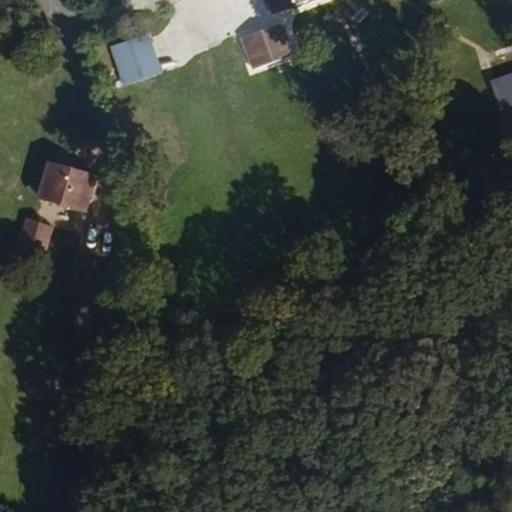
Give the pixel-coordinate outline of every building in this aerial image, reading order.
[(258,54),(299,39),(291,17),(250,33),(258,54)] [(108,49),(122,88),(162,74),(149,35),(108,49)] [(511,73),(492,78),(505,135),(511,133),(511,73)] [(102,173),(49,157),(43,187),(92,203),(102,173)] [(53,217),(28,207),(15,241),(41,250),(53,217)]
